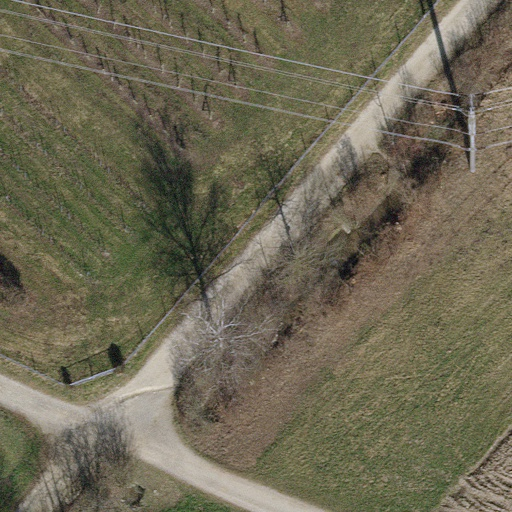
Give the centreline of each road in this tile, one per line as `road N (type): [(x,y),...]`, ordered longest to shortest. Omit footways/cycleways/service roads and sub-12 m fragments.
road 1 (track): [(102,434),(479,0)]
road 2 (track): [(294,511),(102,434)]
